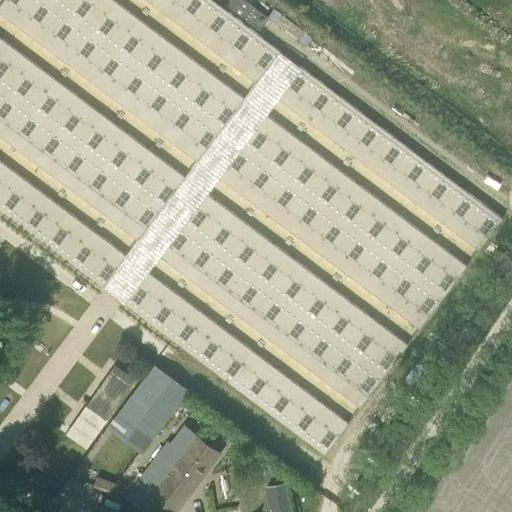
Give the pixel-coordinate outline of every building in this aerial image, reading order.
[(46,0),(1,0),(0,2),(0,15),(197,163),(221,131),(46,0)] [(113,0),(46,0),(221,131),(245,99),(113,0)] [(213,0),(146,0),(257,83),(281,51),(213,0)] [(0,40),(0,90),(160,211),(184,179),(0,40)] [(300,65),(276,97),(478,250),(502,219),(300,65)] [(495,116),(504,101),(462,76),(453,91),(495,116)] [(0,90),(0,140),(136,242),(160,211),(0,90)] [(264,113),(239,145),(442,298),(466,266),(264,113)] [(239,145),(215,177),(418,330),(442,298),(239,145)] [(0,165),(0,215),(100,290),(124,258),(0,165)] [(203,193),(179,225),(382,378),(406,346),(203,193)] [(179,225),(155,256),(358,410),(382,378),(179,225)] [(143,272),(119,304),(321,458),(345,426),(143,272)] [(25,346),(92,396),(124,353),(57,304),(25,346)] [(153,364),(126,400),(161,426),(188,391),(153,364)] [(86,404),(65,433),(88,450),(110,420),(86,404)] [(143,474),(125,497),(145,511),(173,511),(220,451),(194,432),(181,450),(168,441),(150,465),(162,474),(155,483),(143,474)] [(95,477),(92,486),(114,494),(117,486),(95,477)] [(276,511),(289,509),(284,483),(266,487),(271,511),(276,511)]
